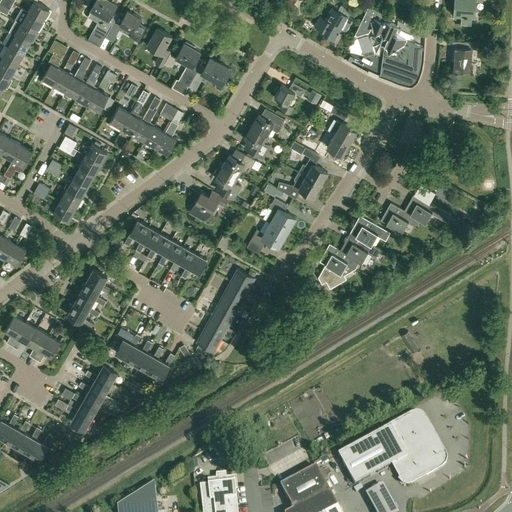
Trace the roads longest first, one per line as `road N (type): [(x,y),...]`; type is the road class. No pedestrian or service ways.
road 1 (residential): [(228,124),(67,33),(67,1)]
road 2 (residential): [(283,263),(301,259),(401,97)]
road 3 (residential): [(87,234),(228,124)]
road 4 (residential): [(401,97),(279,32)]
road 5 (residential): [(189,318),(156,301),(87,234)]
